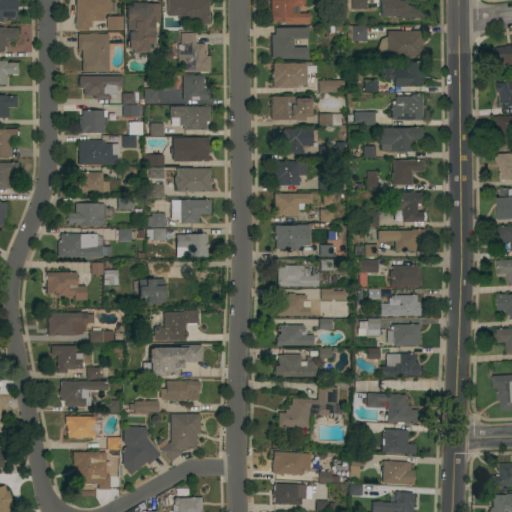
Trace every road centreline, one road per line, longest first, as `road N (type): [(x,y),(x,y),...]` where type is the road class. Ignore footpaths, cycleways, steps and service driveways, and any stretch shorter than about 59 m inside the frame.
road 1 (residential): [(52,511),(12,302),(15,265),(47,169),(47,0)]
road 2 (tertiary): [(454,511),(458,0)]
road 3 (residential): [(238,511),(238,0)]
road 4 (residential): [(238,470),(175,478),(119,511)]
